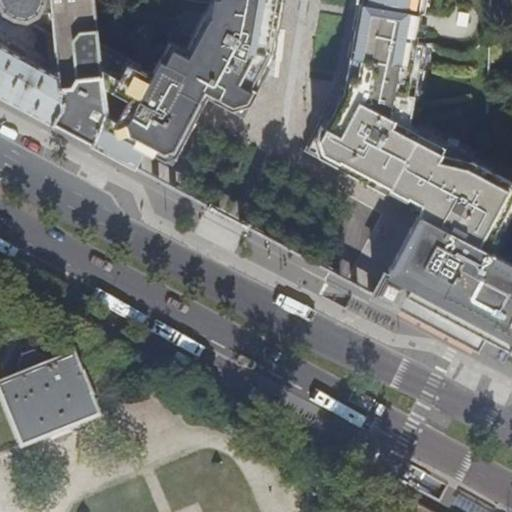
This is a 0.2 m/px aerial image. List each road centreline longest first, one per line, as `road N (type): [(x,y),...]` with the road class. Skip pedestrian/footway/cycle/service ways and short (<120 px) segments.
road 1 (primary): [(511,420),(0,155)]
road 2 (primary): [(0,220),(511,484)]
road 3 (unknown): [(290,59),(391,96),(511,158)]
road 4 (unknown): [(328,0),(422,18),(478,0)]
